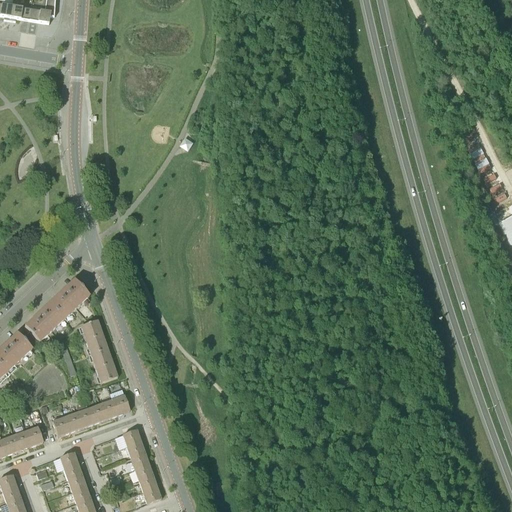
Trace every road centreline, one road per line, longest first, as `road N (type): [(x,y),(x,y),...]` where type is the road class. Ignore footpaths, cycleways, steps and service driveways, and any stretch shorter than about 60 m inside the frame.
road 1 (primary): [(363,0),(431,258),(511,490)]
road 2 (primary): [(511,442),(448,254),(381,0)]
road 3 (tertiary): [(155,418),(92,242)]
road 4 (tertiary): [(92,242),(76,180),(77,62)]
road 5 (residential): [(0,323),(92,242)]
